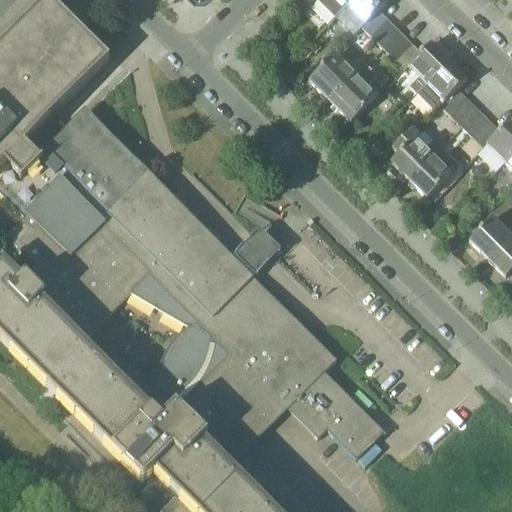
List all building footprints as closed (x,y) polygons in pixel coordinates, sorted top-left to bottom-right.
[(336,0),(346,10),(355,0),(336,0)] [(355,0),(346,10),(364,28),(377,14),(387,5),(381,0),(355,0)] [(152,477),(178,502),(175,505),(173,503),(164,511),(268,511),(226,470),(284,412),(317,444),(326,435),(355,465),(373,447),(313,387),(335,365),(333,363),(332,363),(232,263),(229,264),(227,265),(84,122),(87,118),(86,117),(68,135),(52,118),(108,63),(46,2),(0,47),(0,199),(22,222),(4,240),(36,271),(21,286),(1,266),(0,266),(0,346),(141,487),(152,477)] [(360,31),(369,40),(387,24),(377,14),(364,28),(360,31)] [(369,40),(381,52),(398,35),(387,24),(369,40)] [(381,52),(394,65),(412,49),(398,35),(381,52)] [(406,70),(425,89),(448,66),(429,47),(420,57),(406,70)] [(403,74),(406,70),(420,57),(412,49),(394,65),(403,74)] [(314,91),(328,105),(354,80),(333,59),(307,85),(314,91)] [(433,116),(439,110),(456,93),(465,84),(448,66),(425,89),(416,98),(433,116)] [(354,80),(328,105),(349,127),(375,101),(365,91),(374,82),(363,71),(354,80)] [(301,80),(292,72),(285,79),(293,87),(301,80)] [(439,110),(448,119),(465,102),(456,93),(439,110)] [(456,127),(460,131),(478,115),(465,102),(448,119),(456,127)] [(460,131),(474,144),(491,128),(478,115),(460,131)] [(485,149),(503,166),(511,157),(511,130),(507,126),(498,135),(485,149)] [(481,152),(485,149),(498,135),(491,128),(474,144),(481,152)] [(389,166),(407,184),(439,152),(432,145),(422,154),(412,144),(417,140),(410,133),(391,152),(397,158),(389,166)] [(439,152),(407,184),(425,202),(457,171),(439,152)] [(511,157),(503,166),(511,175),(511,157)] [(468,245),(486,263),(508,240),(490,222),(468,245)] [(511,243),(508,240),(486,263),(504,281),(511,273),(511,243)]
